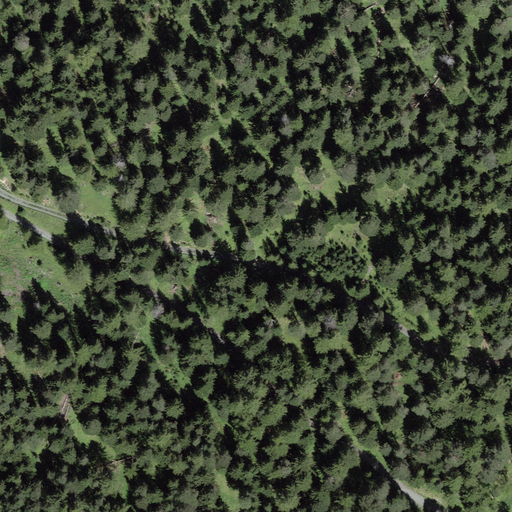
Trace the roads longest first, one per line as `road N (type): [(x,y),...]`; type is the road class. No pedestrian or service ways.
road 1 (track): [(511,488),(334,406),(299,377),(275,324),(213,271),(51,220)]
road 2 (track): [(51,220),(228,236),(288,257),(318,284),(511,331)]
